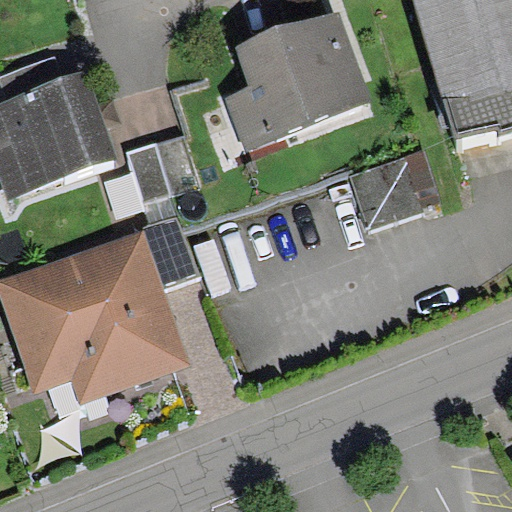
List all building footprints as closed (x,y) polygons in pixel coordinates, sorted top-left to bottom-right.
[(511,0),(413,0),(457,152),(511,137),(511,0)] [(344,13),(237,52),(250,87),(227,96),(247,152),(378,104),(344,13)] [(0,186),(5,200),(117,161),(87,75),(62,84),(54,63),(6,79),(15,104),(0,109),(0,186)] [(185,136),(127,155),(143,205),(201,187),(185,136)] [(421,154),(353,178),(371,228),(438,204),(421,154)] [(178,215),(144,228),(165,286),(199,274),(178,215)] [(144,228),(0,277),(0,293),(34,392),(67,381),(76,407),(192,367),(165,286),(144,228)]
